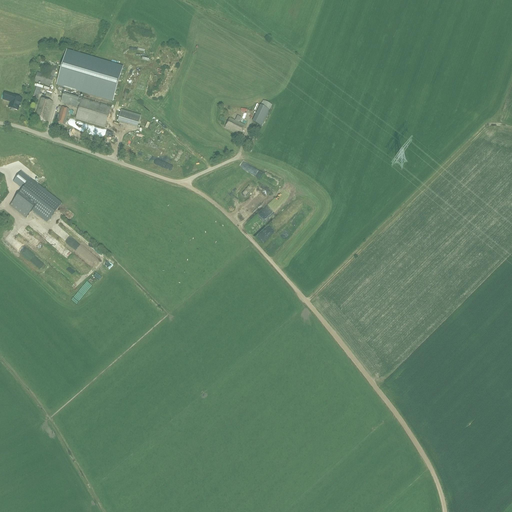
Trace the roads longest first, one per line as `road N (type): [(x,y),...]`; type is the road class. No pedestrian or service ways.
road 1 (track): [(444,511),(416,443),(363,371),(290,282),(180,175)]
road 2 (track): [(62,216),(168,314),(46,420)]
road 3 (track): [(306,302),(485,126),(511,127)]
road 4 (unclassified): [(239,153),(180,183),(0,122)]
road 5 (track): [(0,358),(47,416),(102,511)]
